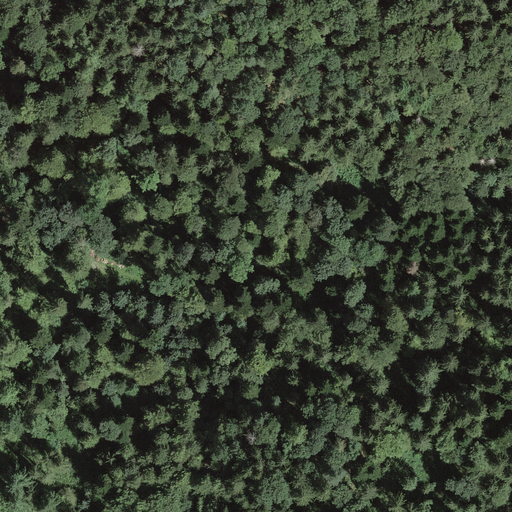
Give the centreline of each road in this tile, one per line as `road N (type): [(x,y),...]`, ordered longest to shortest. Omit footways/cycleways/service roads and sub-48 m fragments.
road 1 (track): [(0,37),(149,117),(369,199),(385,228),(430,429),(461,471),(511,508)]
road 2 (track): [(423,409),(386,369),(114,270),(0,214)]
